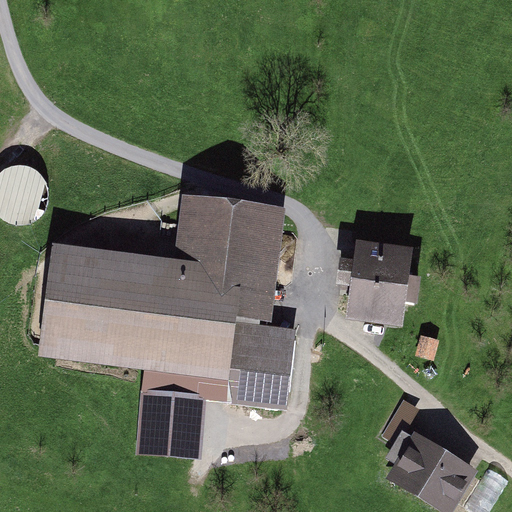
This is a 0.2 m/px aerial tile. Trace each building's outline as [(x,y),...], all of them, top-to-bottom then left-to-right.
[(6,160),(0,180),(0,211),(33,221),(48,173),(6,160)] [(180,263),(46,252),(36,369),(132,377),(124,466),(200,473),(207,383),(229,385),(227,412),(288,417),(294,342),(271,340),(282,212),(185,204),(180,263)] [(413,255),(353,250),(347,320),(408,325),(413,255)] [(436,342),(424,339),(419,357),(431,360),(436,342)] [(383,431),(397,439),(419,402),(405,393),(383,431)] [(457,511),(478,472),(403,435),(375,490),(419,511),(457,511)]
